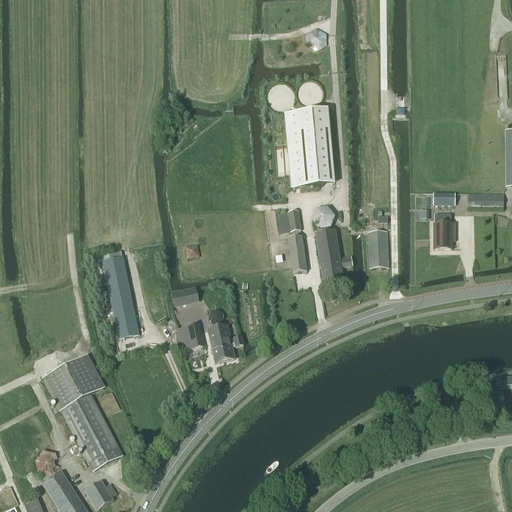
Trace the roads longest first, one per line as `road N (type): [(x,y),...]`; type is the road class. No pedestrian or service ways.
road 1 (secondary): [(148,511),(191,442),(290,354),(376,313),(511,288)]
road 2 (tertiary): [(323,511),(387,469),(511,441)]
